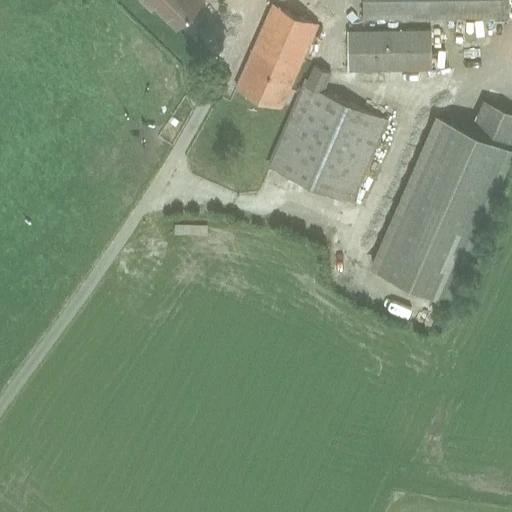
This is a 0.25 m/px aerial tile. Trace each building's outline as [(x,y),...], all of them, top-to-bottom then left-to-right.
[(174,32),(198,8),(190,0),(135,0),(148,13),(152,9),(174,32)] [(510,0),(364,0),(365,18),(510,16),(510,0)] [(285,102),(319,24),(272,3),(236,88),(280,108),(285,102)] [(432,30),(348,31),(348,70),(432,69),(432,30)] [(347,200),(384,118),(322,93),(330,74),(317,68),(273,168),(347,200)] [(511,112),(483,100),(469,129),(439,115),(370,267),(441,299),(511,143),(511,112)]
